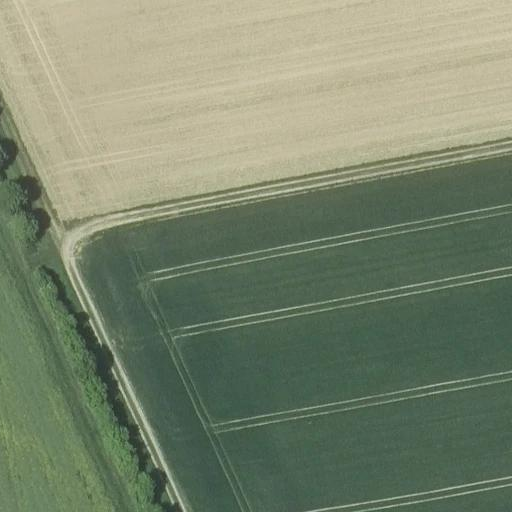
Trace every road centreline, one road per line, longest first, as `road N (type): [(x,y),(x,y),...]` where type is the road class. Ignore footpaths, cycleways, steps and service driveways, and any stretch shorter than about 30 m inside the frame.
road 1 (track): [(180,511),(71,269),(77,238),(97,223),(511,146)]
road 2 (track): [(129,511),(0,223)]
road 3 (track): [(71,269),(0,92)]
